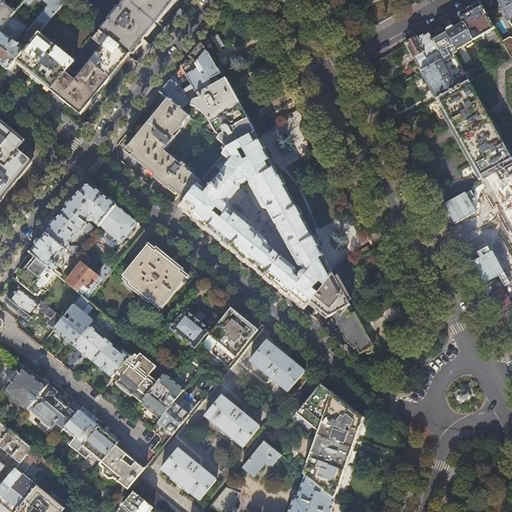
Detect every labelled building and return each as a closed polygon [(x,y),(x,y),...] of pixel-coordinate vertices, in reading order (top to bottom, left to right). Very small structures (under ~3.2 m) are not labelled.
[(0,0),(0,32),(16,14),(0,0)] [(40,33),(65,3),(61,0),(43,0),(46,2),(51,6),(26,36),(27,36),(25,38),(24,41),(30,45),(40,33)] [(134,0),(131,4),(127,0),(126,0),(100,31),(130,55),(139,44),(156,24),(169,7),(174,0),(134,0)] [(511,0),(498,0),(497,1),(511,27),(511,0)] [(467,10),(458,15),(463,24),(473,42),(494,30),(480,3),(467,10)] [(19,16),(16,14),(0,32),(0,62),(9,70),(16,62),(25,51),(15,42),(26,28),(16,20),(19,16)] [(447,33),(433,41),(443,60),(422,72),(423,74),(422,74),(427,83),(430,88),(437,100),(470,82),(455,54),(458,52),(457,51),(473,42),(463,24),(447,33)] [(130,55),(100,31),(94,39),(103,47),(76,81),(66,73),(51,91),(69,106),(81,116),(90,104),(112,78),(130,55)] [(433,41),(428,32),(415,39),(406,44),(413,57),(411,60),(412,61),(414,64),(417,64),(417,66),(418,66),(422,72),(443,60),(433,41)] [(30,45),(25,51),(16,62),(25,70),(47,88),(51,91),(66,73),(75,62),(40,33),(30,45)] [(190,102),(193,102),(199,98),(198,95),(224,80),(221,74),(224,72),(222,68),(224,67),(216,53),(220,50),(219,49),(224,46),(220,41),(218,36),(214,39),(213,37),(202,42),(161,92),(168,98),(181,109),(190,102)] [(511,39),(510,39),(502,43),(511,59),(511,58),(511,39)] [(213,123),(242,108),(231,88),(226,79),(224,80),(198,95),(199,98),(193,102),(191,108),(196,107),(211,120),(213,123)] [(511,158),(470,82),(437,100),(459,140),(482,182),(511,165),(511,158)] [(174,135),(190,116),(181,109),(168,98),(127,149),(133,154),(131,156),(164,183),(181,196),(186,200),(198,185),(202,181),(195,176),(196,174),(189,169),(188,170),(185,167),(186,166),(182,163),(181,164),(164,151),(176,136),(174,135)] [(248,119),(242,108),(213,123),(219,134),(222,137),(219,140),(226,146),(229,148),(256,133),(248,119)] [(0,123),(0,198),(8,189),(21,172),(23,173),(25,170),(28,167),(26,166),(31,160),(25,154),(19,149),(24,143),(7,129),(0,123)] [(311,232),(305,222),(276,170),(273,166),(256,133),(229,148),(226,152),(214,166),(222,172),(206,191),(198,185),(186,200),(179,208),(304,310),(310,302),(313,299),(317,294),(313,290),(320,282),(324,286),(333,275),(334,274),(311,232)] [(511,165),(482,182),(494,202),(511,234),(511,235),(511,165)] [(100,226),(117,206),(92,185),(85,186),(46,234),(67,251),(75,258),(88,241),(86,239),(80,246),(71,247),(71,243),(81,231),(85,230),(85,232),(89,236),(95,229),(95,227),(88,221),(91,218),(93,217),(97,220),(95,223),(100,227),(100,226)] [(138,223),(117,206),(100,226),(106,230),(101,236),(115,247),(119,241),(122,243),(138,223)] [(67,251),(46,234),(38,243),(30,253),(38,259),(55,273),(58,276),(60,277),(61,275),(56,270),(63,259),(63,256),(67,251)] [(156,253),(148,247),(124,277),(131,284),(130,285),(149,300),(150,299),(163,309),(183,283),(185,285),(187,282),(185,281),(187,278),(179,272),(181,271),(171,263),(157,252),(156,253)] [(55,273),(38,259),(31,269),(19,283),(25,287),(35,296),(41,289),(55,273)] [(104,282),(117,266),(111,260),(101,272),(104,274),(101,279),(104,282)] [(511,261),(507,264),(486,275),(492,286),(511,275),(511,261)] [(101,279),(82,263),(66,282),(82,296),(88,300),(89,301),(104,282),(101,279)] [(351,306),(334,274),(333,275),(324,286),(317,294),(313,299),(310,302),(318,309),(329,318),(334,316),(350,307),(351,306)] [(63,319),(35,296),(25,287),(22,290),(19,287),(19,288),(19,289),(15,294),(12,297),(7,302),(19,312),(28,319),(39,306),(43,309),(41,312),(50,319),(47,323),(55,329),(63,319)] [(82,296),(74,306),(79,310),(88,300),(82,296)] [(79,310),(74,306),(63,319),(55,329),(64,336),(75,346),(93,324),(94,323),(79,310)] [(354,313),(350,307),(334,316),(339,325),(344,334),(344,336),(344,338),(345,341),(347,342),(349,343),(351,347),(353,347),(355,350),(357,349),(360,354),(365,352),(367,354),(369,354),(370,354),(371,353),(372,351),(372,350),(372,348),(373,347),(364,329),(355,313),(354,313)] [(236,358),(259,330),(250,323),(232,309),(210,336),(236,358)] [(186,310),(171,328),(179,335),(178,337),(186,343),(187,341),(196,348),(210,330),(201,323),(202,322),(198,319),(195,316),(194,317),(186,310)] [(94,361),(109,343),(97,333),(99,330),(93,324),(75,346),(85,354),(94,361)] [(268,341),(251,361),(289,393),(306,373),(287,357),(268,341)] [(121,353),(109,343),(94,361),(104,370),(113,377),(131,356),(123,350),(121,353)] [(0,356),(15,368),(21,362),(0,344),(0,356)] [(145,351),(140,345),(132,354),(137,358),(141,354),(142,355),(145,351)] [(141,402),(157,382),(149,375),(156,367),(142,355),(141,354),(137,358),(135,360),(131,356),(113,377),(118,381),(116,384),(125,391),(132,397),(133,395),(141,402)] [(174,360),(170,366),(177,373),(182,367),(174,360)] [(28,410),(29,408),(48,385),(34,373),(24,366),(19,371),(13,380),(4,391),(28,410)] [(180,394),(160,379),(157,382),(141,402),(150,409),(162,418),(180,395),(180,394)] [(201,384),(197,390),(205,396),(212,388),(206,384),(206,383),(205,383),(204,383),(203,383),(202,383),(202,384),(201,384)] [(57,423),(65,429),(67,426),(78,413),(69,406),(67,408),(65,406),(65,405),(64,404),(64,403),(63,402),(62,401),(60,400),(59,399),(58,399),(57,399),(53,395),(56,392),(54,390),(51,388),(50,388),(50,387),(48,385),(29,408),(43,419),(42,421),(42,422),(43,423),(43,424),(44,425),(45,426),(46,426),(47,427),(48,427),(49,427),(50,428),(52,426),(53,427),(57,423)] [(323,490),(334,499),(350,455),(363,420),(351,410),(330,392),(322,386),(298,415),(319,432),(308,464),(309,465),(308,466),(310,467),(306,471),(307,471),(304,474),(307,476),(315,483),(323,490)] [(196,407),(180,395),(162,418),(157,423),(165,429),(173,435),(196,407)] [(222,396),(205,416),(244,448),(260,428),(241,412),(222,396)] [(67,426),(86,442),(99,427),(90,419),(89,417),(89,416),(89,415),(88,414),(86,413),(85,413),(83,412),(82,412),(81,413),(80,411),(78,413),(67,426)] [(0,446),(20,464),(24,459),(32,449),(10,431),(0,423),(0,446)] [(103,462),(116,445),(118,443),(117,441),(117,440),(117,438),(114,436),(112,434),(110,434),(109,435),(99,427),(86,442),(81,449),(87,454),(85,456),(88,458),(92,453),(103,462)] [(282,456),(265,442),(243,469),(254,478),(268,463),(273,467),(282,456)] [(130,488),(139,477),(145,469),(131,458),(116,445),(103,462),(100,465),(105,469),(104,471),(104,475),(110,479),(113,478),(114,478),(129,490),(130,488)] [(34,461),(48,472),(53,466),(42,457),(32,449),(24,459),(31,465),(34,461)] [(178,450),(162,469),(201,501),(217,481),(178,450)] [(0,504),(6,509),(9,511),(16,511),(37,486),(16,469),(0,489),(0,504)] [(331,507),(334,499),(323,490),(322,493),(315,491),(316,488),(314,487),(315,483),(307,476),(301,491),(299,496),(298,496),(297,498),(296,498),(290,511),(330,511),(333,508),(331,507)] [(159,511),(180,511),(139,477),(130,488),(135,492),(154,508),(159,511)] [(244,485),(233,481),(227,488),(241,493),(244,485)] [(63,511),(66,509),(46,493),(37,486),(16,511),(63,511)] [(232,511),(241,493),(227,488),(212,507),(223,511),(232,511)] [(108,511),(81,490),(75,498),(80,502),(79,503),(89,511),(108,511)] [(130,511),(150,511),(154,508),(135,492),(124,506),(130,511)]
